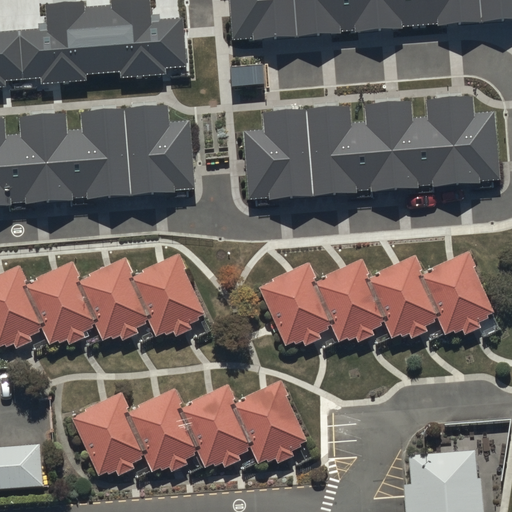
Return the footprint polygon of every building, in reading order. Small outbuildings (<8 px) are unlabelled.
[(511,0),(229,0),(233,42),(511,20),(511,0)] [(115,11),(100,12),(103,72),(124,71),(124,77),(164,74),(163,68),(184,66),(181,23),(157,24),(158,31),(149,31),(147,3),(115,5),(115,11)] [(42,35),(27,36),(30,78),(45,76),(45,83),(83,81),(82,73),(96,72),(91,12),(83,12),(83,7),(49,10),(52,40),(42,41),(42,35)] [(0,86),(4,86),(3,82),(23,80),(20,36),(0,37),(0,86)] [(351,110),(267,117),(269,138),(248,140),(254,212),(503,190),(497,121),(475,123),(473,102),(430,106),(432,124),(412,125),(411,108),(369,111),(370,127),(352,129),(351,110)] [(1,124),(0,123),(0,210),(197,196),(192,126),(170,128),(169,110),(85,116),(86,135),(68,136),(67,119),(22,122),(23,141),(3,142),(1,124)] [(411,257),(364,278),(381,318),(388,333),(436,312),(420,276),(411,257)] [(462,257),(420,276),(436,312),(443,329),(486,310),(462,257)] [(123,261),(76,281),(94,321),(101,337),(148,316),(132,280),(123,261)] [(174,261),(132,280),(148,316),(156,333),(198,314),(174,261)] [(357,262),(313,281),(330,321),(337,337),(381,318),(364,278),(357,262)] [(70,266),(26,285),(43,325),(50,340),(94,321),(76,281),(70,266)] [(307,267),(260,287),(284,341),(330,321),(313,281),(307,267)] [(19,271),(0,279),(0,343),(43,325),(26,285),(19,271)] [(225,387),(177,408),(195,448),(202,463),(249,443),(233,406),(225,387)] [(275,387),(233,406),(249,443),(257,459),(299,440),(275,387)] [(171,392),(127,412),(144,451),(151,467),(195,448),(177,408),(171,392)] [(120,397),(74,417),(97,472),(144,451),(127,412),(120,397)] [(39,445),(0,447),(0,490),(42,487),(39,445)] [(474,511),(470,452),(405,457),(409,511),(474,511)]
